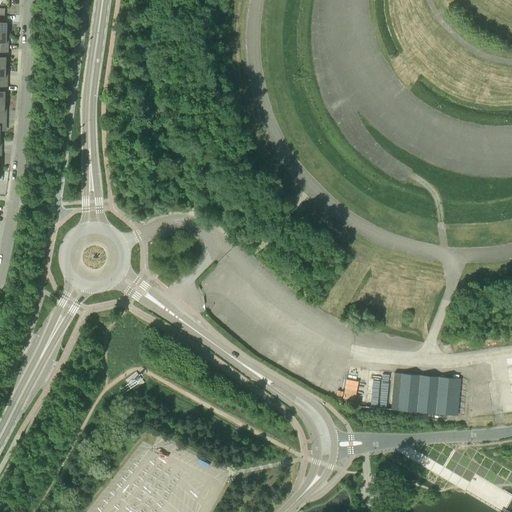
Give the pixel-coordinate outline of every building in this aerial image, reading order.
[(7,43),(7,33),(0,32),(0,49),(8,50),(9,43),(7,43)] [(442,42),(433,50),(440,59),(450,52),(442,42)] [(8,50),(0,49),(0,66),(6,67),(6,57),(8,57),(8,50)] [(446,87),(457,92),(470,65),(459,59),(446,87)] [(483,104),(496,77),(485,72),(472,99),(483,104)] [(328,231),(344,244),(354,230),(338,218),(328,231)] [(374,269),(415,280),(421,256),(398,250),(395,262),(377,257),(374,269)] [(326,299),(337,306),(348,288),(337,282),(326,299)] [(455,415),(455,414),(459,378),(400,373),(397,410),(455,415)] [(475,417),(495,415),(493,402),(473,404),(475,417)]
